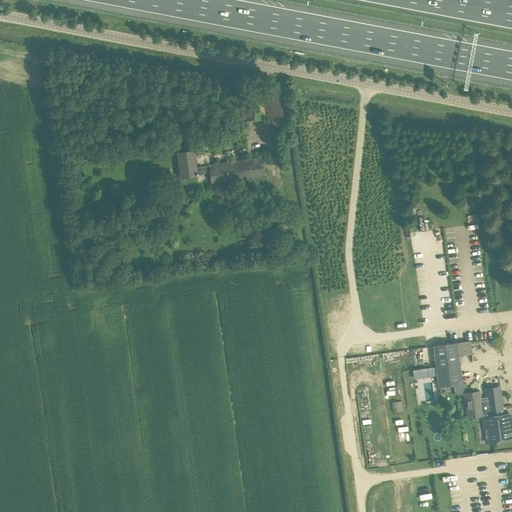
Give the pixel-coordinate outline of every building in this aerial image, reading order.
[(265,92),(265,93),(262,92),(240,95),(243,121),(266,118),(270,118),(271,124),(290,121),(285,89),(265,92)] [(198,175),(209,173),(211,186),(266,178),(262,156),(208,164),(208,165),(197,167),(194,149),(176,152),(180,178),(198,176),(198,175)] [(472,354),(470,341),(432,346),(438,387),(463,384),(459,356),(472,354)] [(481,390),(463,393),(466,413),(482,411),(482,413),(482,414),(484,424),(489,424),(491,440),(491,441),(511,438),(511,429),(510,414),(503,415),(500,391),(486,393),(487,400),(482,401),(481,390)] [(474,455),(447,457),(447,464),(474,463),(474,455)]
